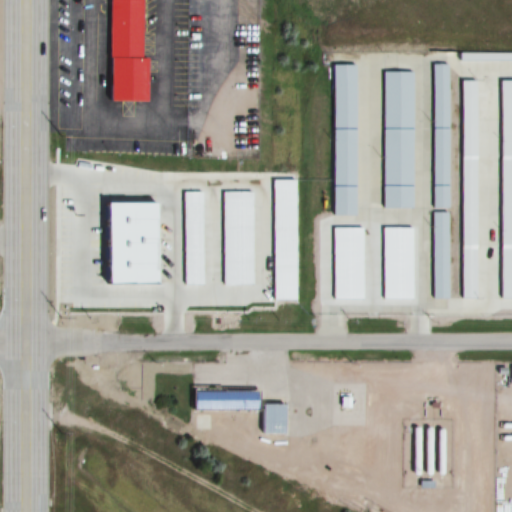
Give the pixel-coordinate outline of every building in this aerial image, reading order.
[(119,96),(119,0),(149,0),(149,54),(157,55),(157,96),(119,96)] [(511,299),(511,55),(482,55),(482,63),(432,63),(431,208),(446,209),(448,90),(459,90),(456,299),(511,299)] [(330,215),(353,215),(354,65),(331,65),(330,215)] [(411,72),(381,72),(381,208),(411,208),(411,72)] [(108,202),(110,281),(157,281),(156,201),(108,202)] [(429,298),(446,298),(447,212),(430,212),(429,298)] [(348,289),(381,289),(381,263),(348,263),(348,289)] [(255,391),(191,391),(191,411),(255,411),(255,391)] [(258,405),(258,434),(282,434),(282,405),(258,405)]
